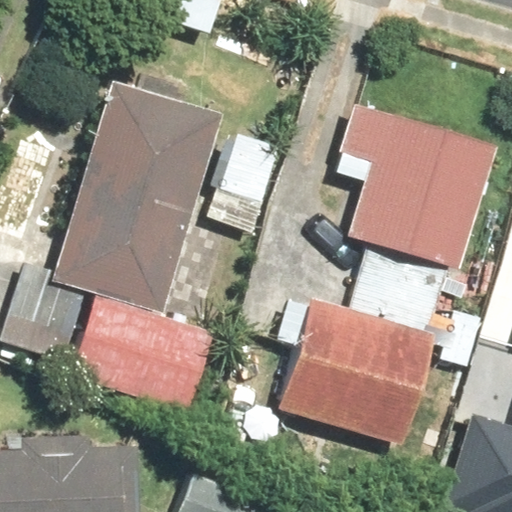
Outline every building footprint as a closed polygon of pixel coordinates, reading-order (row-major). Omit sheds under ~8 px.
[(205,0),(122,0),(120,10),(195,33),(205,0)] [(154,314),(207,119),(93,88),(40,283),(154,314)] [(483,151),(372,120),(337,241),(358,247),(339,314),(295,302),(262,416),(389,451),(440,270),(448,272),(483,151)] [(237,231),(268,144),(221,127),(190,214),(237,231)] [(472,316),(439,307),(426,358),(458,367),(472,316)] [(470,403),(442,495),(467,502),(464,511),(466,511),(511,511),(511,413),(511,415),(470,403)] [(0,453),(0,511),(125,511),(123,450),(75,451),(74,437),(6,440),(6,454),(0,453)] [(211,511),(222,486),(173,467),(155,511),(211,511)]
